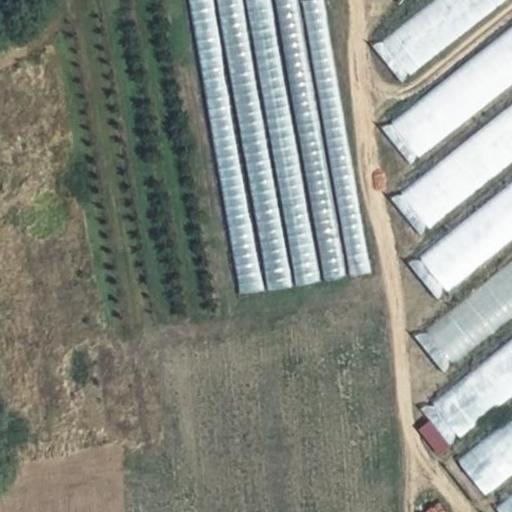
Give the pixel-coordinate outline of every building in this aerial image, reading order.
[(214,0),(188,0),(239,295),(264,291),(214,0)] [(244,0),(217,0),(267,291),(294,287),(244,0)] [(272,0),(246,0),(297,285),(322,281),(272,0)] [(299,0),(275,0),(324,280),(348,276),(299,0)] [(324,0),(302,0),(303,0),(351,276),(372,272),(324,0)] [(432,0),(383,39),(411,74),(503,0),(432,0)] [(511,25),(392,122),(420,157),(511,83),(511,25)] [(511,108),(403,195),(431,230),(511,165),(511,108)] [(511,183),(419,258),(447,293),(511,240),(511,183)] [(511,261),(427,329),(455,363),(511,316),(511,261)] [(511,337),(432,403),(461,438),(511,396),(511,337)] [(511,414),(456,459),(486,496),(511,475),(511,414)] [(511,511),(511,492),(494,507),(498,511),(511,511)] [(447,511),(441,502),(426,511),(447,511)]
